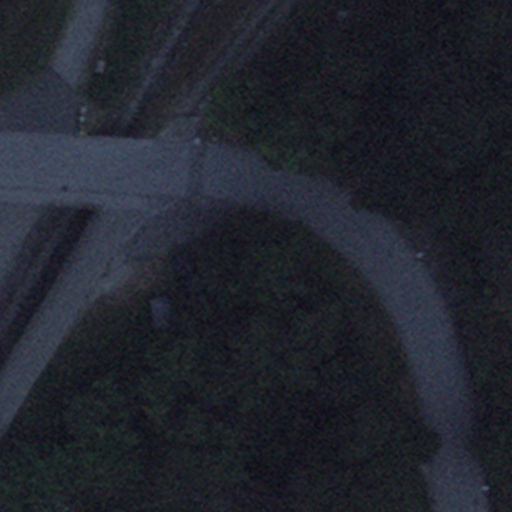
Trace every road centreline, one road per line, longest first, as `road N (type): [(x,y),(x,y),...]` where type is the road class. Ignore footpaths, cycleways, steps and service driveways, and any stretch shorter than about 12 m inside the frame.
road 1 (residential): [(457,511),(428,338),(378,251),(337,218),(219,174),(0,162)]
road 2 (unknown): [(149,166),(0,411)]
road 3 (track): [(34,164),(95,0)]
